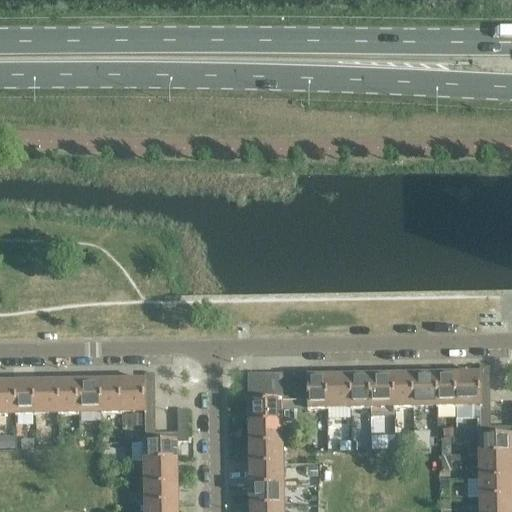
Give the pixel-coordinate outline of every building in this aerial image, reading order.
[(307,403),(307,379),(308,379),(308,374),(295,375),(295,403),(307,403)] [(270,403),(269,375),(257,375),(257,382),(257,389),(257,396),(257,403),(270,403)] [(283,403),(282,375),(269,375),(270,403),(282,402),(282,403),(283,403)] [(295,403),(295,375),(282,375),(283,403),(295,403)] [(480,382),(479,375),(455,376),(456,406),(480,406),(480,402),(480,395),(480,389),(480,382)] [(437,407),(436,376),(412,377),(413,407),(436,407),(437,407)] [(456,406),(455,376),(436,376),(437,407),(436,407),(436,410),(456,409),(456,406)] [(370,408),(369,377),(350,378),(351,408),(350,408),(350,411),(370,411),(370,408)] [(394,407),(393,377),(369,377),(370,408),(393,407),(394,407)] [(413,407),(412,377),(393,377),(394,407),(393,407),(393,410),(413,410),(413,407)] [(327,409),(326,378),(308,379),(307,379),(307,403),(308,412),(327,412),(327,409)] [(351,408),(350,378),(326,378),(327,409),(350,408),(351,408)] [(145,395),(145,389),(145,382),(121,383),(121,413),(122,413),(145,412),(145,409),(145,402),(145,395)] [(78,414),(78,383),(59,384),(59,414),(59,417),(79,417),(79,414),(78,414)] [(102,413),(102,383),(78,383),(78,414),(79,414),(102,413)] [(121,413),(121,383),(102,383),(102,413),(102,416),(122,416),(122,413),(121,413)] [(16,415),(16,384),(0,384),(0,415),(16,415)] [(35,414),(35,384),(16,384),(16,415),(16,418),(36,417),(36,414),(35,414)] [(59,414),(59,384),(35,384),(35,414),(36,414),(59,414)] [(282,424),(282,403),(282,402),(270,403),(257,403),(248,403),(249,425),(282,424)] [(282,445),(282,424),(249,425),(249,446),(282,445)] [(494,437),(494,428),(490,429),(480,429),(481,438),(494,437)] [(160,435),(155,435),(145,435),(146,444),(160,444),(160,435)] [(511,457),(511,438),(511,437),(507,437),(501,437),(494,437),(481,438),(478,438),(478,458),(482,458),(482,457),(511,457)] [(177,463),(177,444),(172,444),(166,444),(160,444),(146,444),(143,444),(144,465),(147,465),(147,464),(177,463)] [(283,466),(282,445),(249,446),(250,467),(283,466)] [(511,480),(511,466),(511,457),(482,457),(482,458),(482,481),(511,480)] [(177,487),(177,463),(147,464),(147,465),(147,487),(147,488),(177,487)] [(283,487),(283,466),(250,467),(250,488),(283,487)] [(511,499),(511,480),(482,481),(479,481),(479,501),(482,501),(482,500),(511,499)] [(178,506),(177,487),(147,488),(147,487),(144,487),(145,508),(148,508),(148,507),(178,506)] [(284,508),(283,487),(250,488),(250,509),(284,508)] [(511,511),(511,499),(482,500),(482,501),(482,511),(511,511)]
